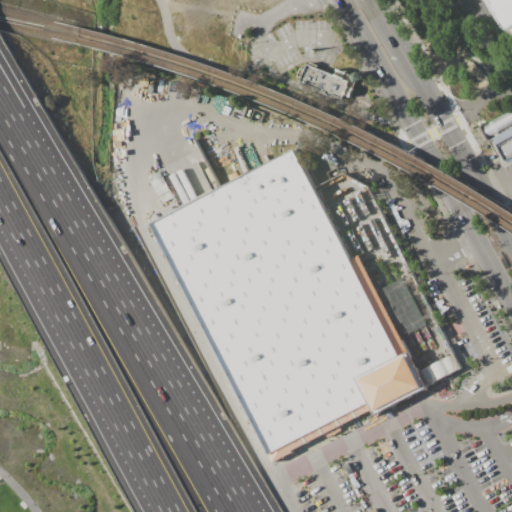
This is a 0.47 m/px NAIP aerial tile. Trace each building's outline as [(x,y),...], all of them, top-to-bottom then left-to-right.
[(511,0),(511,34),(503,29),(485,0),(511,0)] [(347,73),(352,76),(359,71),(364,78),(359,82),(356,84),(351,98),(345,96),(343,100),(335,96),(334,98),(326,95),(326,93),(307,85),(307,87),(300,84),(301,81),(298,80),(300,77),(299,76),(302,68),(303,69),(304,65),(307,67),(308,64),(310,65),(311,62),(319,66),(318,68),(335,75),(338,68),(348,72),(347,73)] [(511,126),(488,139),(481,126),(511,109),(511,126)] [(486,141),(511,126),(511,163),(502,169),(486,141)] [(152,225),(298,150),(319,189),(355,259),(360,257),(421,372),(455,354),(462,368),(428,387),(376,415),(374,410),(273,462),(152,225)] [(486,336),(500,365),(509,361),(495,331),(486,336)]
